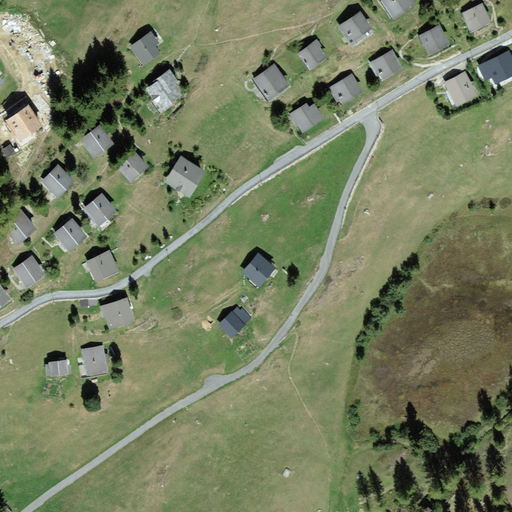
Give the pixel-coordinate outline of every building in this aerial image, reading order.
[(413,0),(380,0),(392,18),(415,3),(413,0)] [(482,3),(463,13),(472,31),(491,22),(482,3)] [(360,11),(338,26),(351,44),(373,30),(360,11)] [(439,25),(419,35),(429,54),(449,43),(439,25)] [(159,43),(150,31),(129,46),(142,63),(159,51),(155,46),(159,43)] [(316,40),(298,53),(310,70),(328,57),(316,40)] [(392,50),(370,62),(381,81),(402,69),(392,50)] [(511,77),(511,60),(509,54),(483,66),(492,86),(511,77)] [(274,64),(253,79),(268,101),(289,85),(274,64)] [(168,68),(142,86),(158,108),(180,93),(175,86),(179,83),(168,68)] [(477,94),(464,71),(444,82),(457,105),(477,94)] [(351,75),(328,88),(339,107),(362,93),(351,75)] [(43,124),(28,103),(3,120),(18,141),(43,124)] [(305,103),(288,114),(301,135),(325,119),(315,103),(308,108),(305,103)] [(114,144),(100,125),(80,139),(94,158),(114,144)] [(147,165),(131,148),(114,164),(131,181),(147,165)] [(205,170),(181,156),(165,181),(189,196),(205,170)] [(74,180),(57,164),(41,182),(58,198),(74,180)] [(116,210),(101,193),(83,208),(97,226),(116,210)] [(22,211),(3,227),(18,244),(36,228),(22,211)] [(72,218),(54,233),(69,250),(87,235),(72,218)] [(119,271),(109,250),(86,261),(96,282),(119,271)] [(276,266),(258,252),(242,272),(260,286),(276,266)] [(45,273),(31,255),(12,270),(25,288),(45,273)] [(0,307),(11,300),(0,283),(0,307)] [(134,319),(126,297),(99,306),(104,318),(106,317),(110,328),(134,319)] [(245,323),(231,310),(216,326),(230,339),(245,323)] [(101,345),(79,349),(84,375),(106,371),(101,345)] [(67,360),(47,361),(48,376),(68,375),(67,360)]
